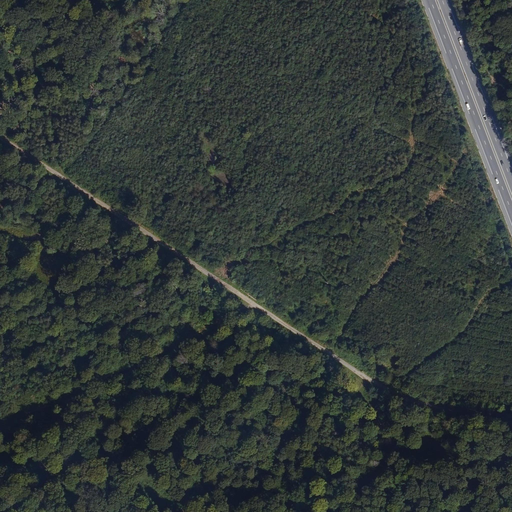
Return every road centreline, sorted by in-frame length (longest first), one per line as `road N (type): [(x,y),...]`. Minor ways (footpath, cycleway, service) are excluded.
road 1 (track): [(0,136),(360,378),(397,397),(511,416)]
road 2 (unknown): [(250,303),(0,428)]
road 3 (motorway): [(430,0),(511,213)]
road 4 (track): [(61,176),(187,0)]
road 5 (motorway): [(511,182),(442,0)]
road 6 (unknown): [(360,378),(334,430),(339,511)]
road 7 (track): [(40,408),(91,437),(114,511)]
